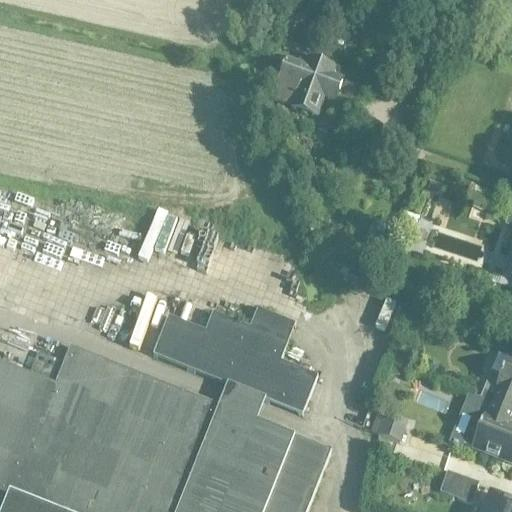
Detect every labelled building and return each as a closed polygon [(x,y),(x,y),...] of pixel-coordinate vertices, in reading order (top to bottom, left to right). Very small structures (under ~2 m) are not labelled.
[(366,18),(396,30),(402,13),(372,1),(366,18)] [(300,58),(297,67),(287,64),(273,102),(294,109),(293,111),(316,119),(323,100),(335,104),(342,83),(332,80),(334,75),(308,65),(310,60),(300,58)] [(374,85),(349,75),(344,88),(369,98),(374,85)] [(281,364),(296,327),(257,312),(250,331),(213,316),(205,334),(168,320),(153,359),(302,419),(318,380),(281,364)] [(308,511),(331,454),(257,424),(70,350),(55,386),(29,376),(0,364),(0,496),(9,500),(4,511),(308,511)] [(61,364),(54,361),(38,355),(30,373),(54,383),(61,364)] [(511,361),(498,356),(491,374),(480,401),(509,413),(511,405),(511,361)] [(509,413),(480,401),(461,447),(511,466),(511,429),(504,426),(509,413)] [(400,446),(408,424),(386,416),(379,438),(400,446)] [(471,506),(478,486),(447,475),(440,495),(471,506)] [(480,486),(474,503),(484,507),(491,490),(480,486)] [(511,511),(511,508),(497,503),(498,500),(498,499),(496,503),(491,500),(486,511),(480,510),(479,511),(511,511)]
